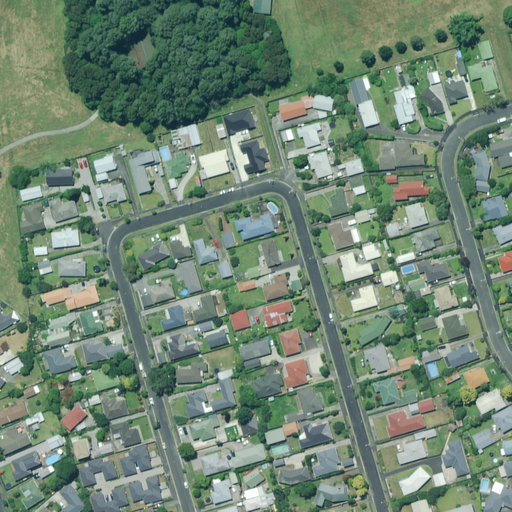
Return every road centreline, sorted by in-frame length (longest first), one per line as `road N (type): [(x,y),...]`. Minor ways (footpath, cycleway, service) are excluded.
road 1 (residential): [(383,511),(293,201),(270,187),(133,226),(114,245),(188,511)]
road 2 (residential): [(511,111),(464,127),(449,149),(496,339),(511,363)]
